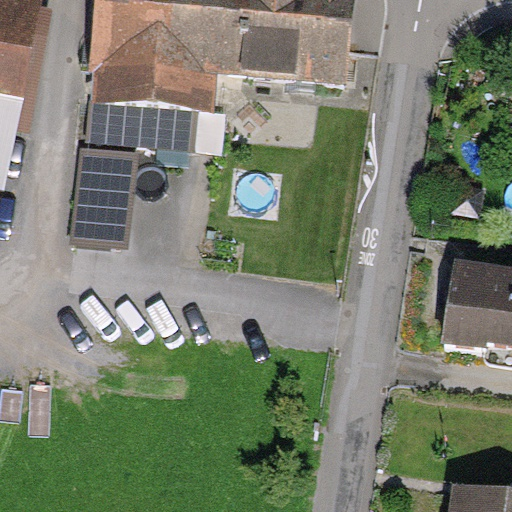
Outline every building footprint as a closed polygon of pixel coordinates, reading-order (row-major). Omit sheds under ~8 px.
[(51,2),(40,0),(0,0),(0,176),(19,180),(51,2)] [(350,0),(96,0),(87,113),(197,123),(216,124),(218,93),(343,102),(350,0)] [(197,123),(87,113),(84,149),(194,159),(197,123)] [(136,163),(78,156),(67,244),(125,251),(136,163)] [(511,370),(511,281),(444,270),(429,355),(511,370)] [(511,511),(511,507),(442,499),(440,511),(511,511)]
